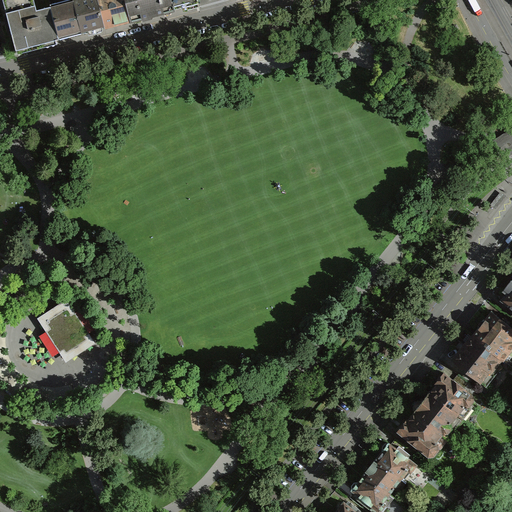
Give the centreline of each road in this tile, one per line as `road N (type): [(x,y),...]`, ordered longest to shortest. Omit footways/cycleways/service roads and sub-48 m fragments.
road 1 (secondary): [(511,223),(285,511)]
road 2 (tertiary): [(221,15),(5,71)]
